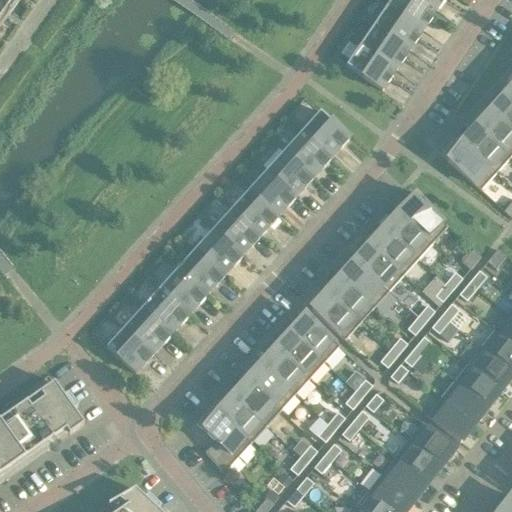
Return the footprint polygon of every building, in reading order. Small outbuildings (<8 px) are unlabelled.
[(14,0),(0,0),(0,16),(5,20),(18,3),(14,0)] [(436,13),(417,0),(391,0),(387,8),(423,32),(436,13)] [(444,0),(417,0),(436,13),(444,0)] [(423,32),(387,8),(384,12),(382,11),(378,16),(380,17),(373,28),(409,52),(423,32)] [(360,48),(396,72),(409,52),(373,28),(370,32),(368,31),(365,36),(367,37),(360,48)] [(382,93),(396,72),(360,48),(357,52),(355,50),(351,56),(353,57),(345,68),(382,93)] [(491,114),(511,132),(511,103),(506,98),(491,114)] [(312,122),(302,134),(331,161),(349,140),(319,113),(316,118),(314,117),(310,121),(312,122)] [(476,129),(510,160),(511,156),(511,132),(491,114),(476,129)] [(457,141),(495,176),(510,160),(476,129),(463,144),(458,140),(457,141)] [(284,154),(313,180),(331,161),(302,134),(298,138),(297,136),(293,140),(294,142),(284,154)] [(480,192),(495,176),(457,141),(441,157),(480,192)] [(266,173),(295,200),(313,180),(284,154),(281,157),(279,156),(275,160),(277,161),(266,173)] [(248,193),(278,219),(295,200),(266,173),(263,177),(261,175),(257,180),(259,181),(248,193)] [(231,212),(260,239),(278,219),(248,193),(245,196),(244,195),(240,199),(241,201),(231,212)] [(393,210),(432,245),(447,229),(409,194),(393,210)] [(511,202),(504,213),(503,213),(511,221),(511,219),(511,202)] [(384,231),(417,261),(432,245),(393,210),(392,212),(398,217),(384,231)] [(260,239),(231,212),(227,216),(226,214),(222,219),(223,220),(213,232),(242,258),(260,239)] [(370,247),(403,277),(417,261),(384,231),(370,247)] [(195,251),(224,278),(242,258),(213,232),(210,235),(208,234),(204,238),(206,240),(195,251)] [(355,263),(388,293),(403,277),(370,247),(355,263)] [(178,271),(207,298),(224,278),(195,251),(192,255),(190,253),(186,258),(188,259),(178,271)] [(495,271),(506,258),(497,251),(486,264),(495,271)] [(461,265),(469,272),(480,259),(472,252),(461,265)] [(388,293),(355,263),(341,279),(374,309),(388,293)] [(160,291),(189,317),(207,298),(178,271),(174,274),(173,273),(169,277),(170,279),(160,291)] [(479,273),(469,285),(476,291),(486,279),(479,273)] [(444,287),(452,293),(462,281),(454,275),(444,287)] [(326,295),(359,325),(374,309),(341,279),(326,295)] [(466,303),(476,291),(469,285),(459,297),(466,303)] [(452,293),(444,287),(434,298),(442,305),(452,293)] [(142,310),(171,337),(189,317),(160,291),(157,294),(155,293),(151,297),(153,298),(142,310)] [(359,325),(326,295),(311,312),(344,342),(359,325)] [(451,306),(441,318),(448,324),(458,313),(451,306)] [(427,308),(417,320),(424,326),(434,314),(427,308)] [(124,330),(154,356),(171,337),(142,310),(139,314),(137,312),(133,317),(135,318),(124,330)] [(511,319),(507,315),(494,332),(511,346),(511,319)] [(290,335),(324,365),(339,348),(306,318),(290,335)] [(438,336),(448,324),(441,318),(431,330),(438,336)] [(414,338),(424,326),(417,320),(407,332),(414,338)] [(135,376),(154,356),(124,330),(121,333),(120,332),(116,336),(117,337),(106,350),(135,376)] [(480,349),(511,374),(511,346),(494,332),(480,349)] [(324,365),(290,335),(276,351),(309,381),(324,365)] [(423,339),(413,351),(421,357),(431,346),(423,339)] [(389,352),(397,358),(407,347),(399,340),(389,352)] [(467,366),(500,392),(511,377),(511,374),(480,349),(467,366)] [(309,381),(276,351),(261,367),(295,397),(309,381)] [(411,369),(421,357),(413,351),(403,363),(411,369)] [(397,358),(389,352),(379,364),(387,370),(397,358)] [(500,392),(467,366),(454,383),(487,409),(500,392)] [(295,397),(261,367),(247,383),(280,413),(295,397)] [(400,367),(390,379),(397,386),(407,373),(400,367)] [(354,394),(362,400),(372,388),(364,382),(354,394)] [(280,413),(247,383),(232,399),(266,429),(280,413)] [(440,400),(474,426),(487,409),(454,383),(440,400)] [(0,477),(65,432),(69,437),(83,427),(53,385),(12,414),(0,422),(0,477)] [(362,400),(354,394),(344,406),(352,412),(362,400)] [(375,396),(365,409),(373,415),(383,403),(375,396)] [(266,429),(232,399),(219,414),(214,409),(212,410),(251,445),(266,429)] [(460,444),(474,426),(440,400),(426,418),(460,444)] [(223,476),(237,460),(251,445),(212,410),(197,427),(216,444),(205,454),(223,476)] [(351,425),(359,431),(369,420),(361,413),(351,425)] [(337,415),(327,427),(334,433),(344,421),(337,415)] [(422,424),(407,442),(441,468),(455,450),(422,424)] [(359,431),(351,425),(341,437),(349,443),(359,431)] [(324,445),(334,433),(327,427),(317,438),(324,445)] [(441,468),(407,442),(394,459),(428,485),(441,468)] [(323,459),(331,465),(341,453),(333,447),(323,459)] [(299,460),(307,466),(317,454),(309,448),(299,460)] [(331,465),(323,459),(313,470),(321,477),(331,465)] [(428,485),(394,459),(381,476),(414,502),(428,485)] [(307,466),(299,460),(289,471),(297,478),(307,466)] [(406,511),(414,502),(381,476),(367,493),(391,511),(406,511)] [(296,492),(303,498),(313,486),(306,480),(296,492)] [(135,491),(117,502),(100,511),(102,511),(119,502),(126,508),(121,511),(156,511),(135,492),(135,491)] [(267,511),(273,506),(279,499),(269,492),(263,499),(265,501),(256,511),(267,511)] [(303,498),(296,492),(286,503),(293,510),(303,498)] [(391,511),(367,493),(354,510),(356,511),(391,511)] [(511,511),(511,498),(501,511),(511,511)]
